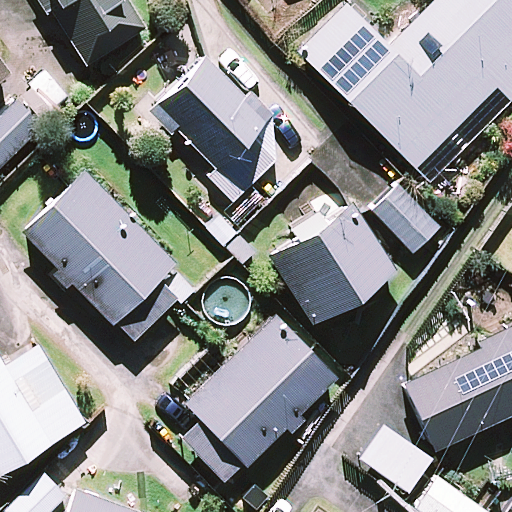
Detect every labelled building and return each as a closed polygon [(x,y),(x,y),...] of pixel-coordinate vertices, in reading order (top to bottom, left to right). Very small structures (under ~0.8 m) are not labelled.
[(140,25),(124,0),(41,0),(81,63),(140,25)] [(511,0),(422,0),(387,37),(349,0),(341,0),(293,49),(426,180),(511,92),(511,0)] [(260,117),(199,55),(149,104),(236,192),(269,160),(243,134),(260,117)] [(0,159),(38,125),(14,98),(0,110),(0,159)] [(168,259),(79,170),(18,230),(127,339),(171,295),(152,276),(168,259)] [(435,224),(392,181),(366,208),(408,250),(435,224)] [(382,268),(337,201),(262,252),(307,319),(382,268)] [(218,478),(278,424),(286,432),(302,417),(294,409),(330,377),(271,312),(180,396),(198,416),(178,434),(218,478)] [(511,325),(398,381),(430,447),(511,407),(511,325)] [(0,361),(0,464),(78,418),(33,342),(0,361)] [(426,458),(380,425),(356,457),(402,490),(426,458)] [(41,511),(60,492),(38,470),(0,509),(0,511),(41,511)] [(479,511),(481,509),(432,475),(411,505),(421,511),(479,511)] [(131,511),(72,488),(62,511),(131,511)]
